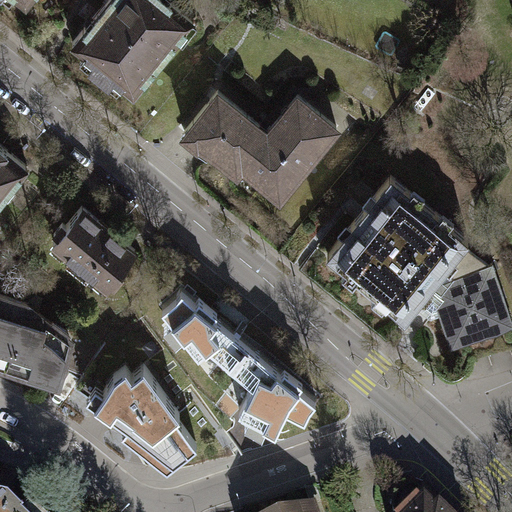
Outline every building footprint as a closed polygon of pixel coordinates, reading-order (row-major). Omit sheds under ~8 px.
[(193,20),(168,0),(107,0),(72,42),(92,59),(88,64),(109,81),(113,75),(134,92),(193,20)] [(260,121),(217,88),(184,130),(238,171),(247,159),(272,178),(267,184),(281,195),(336,124),(296,93),(265,133),(257,126),(260,121)] [(0,197),(28,164),(0,141),(0,197)] [(468,236),(392,171),(326,248),(347,266),(342,271),(353,280),(357,275),(376,290),(371,295),(382,304),(387,298),(406,314),(419,298),(431,308),(438,307),(451,345),(511,324),(492,263),(487,263),(463,243),(468,236)] [(57,235),(53,239),(107,284),(110,280),(113,283),(122,272),(119,269),(136,249),(82,204),(66,223),(63,219),(53,231),(57,235)] [(298,384),(303,379),(286,365),(281,371),(213,314),(216,309),(199,294),(195,299),(182,288),(177,294),(162,305),(172,318),(163,326),(175,340),(183,333),(199,353),(196,355),(243,403),(239,408),(250,414),(245,423),(262,431),(267,422),(275,427),(286,405),(304,416),(317,398),(298,384)] [(27,299),(0,291),(0,355),(56,374),(70,333),(65,329),(68,325),(54,313),(50,317),(27,299)] [(126,366),(114,374),(105,389),(96,382),(87,396),(128,423),(123,430),(167,466),(197,443),(177,416),(180,413),(144,365),(132,374),(126,366)] [(444,511),(424,491),(417,486),(410,486),(403,488),(397,493),(393,500),(392,506),(393,511),(444,511)] [(0,511),(37,511),(30,504),(21,511),(6,496),(0,494),(0,511)]
